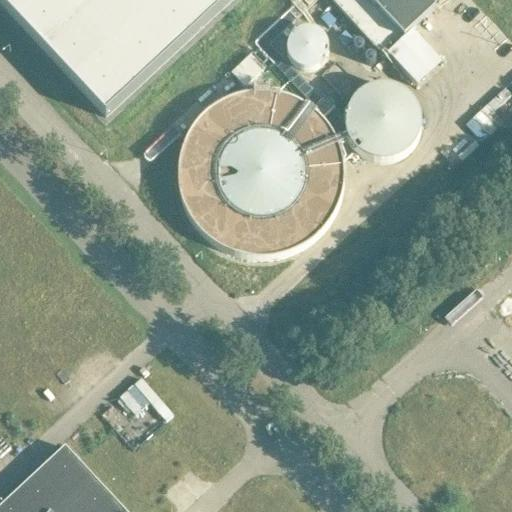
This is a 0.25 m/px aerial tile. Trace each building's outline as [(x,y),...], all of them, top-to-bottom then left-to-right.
[(0,0),(0,5),(106,120),(234,0),(0,0)] [(367,0),(405,40),(435,13),(423,0),(367,0)] [(338,41),(297,32),(290,68),(331,76),(338,41)] [(492,107),(470,127),(486,144),(508,124),(492,107)] [(146,385),(141,391),(158,406),(163,400),(146,385)] [(122,511),(94,481),(65,450),(0,510),(0,511),(122,511)]
